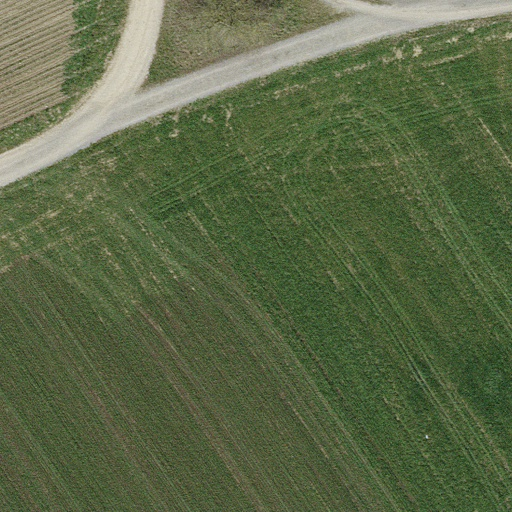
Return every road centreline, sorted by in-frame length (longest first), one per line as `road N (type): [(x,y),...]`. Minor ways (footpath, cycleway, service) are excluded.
road 1 (track): [(0,168),(389,13),(483,0)]
road 2 (track): [(149,0),(148,33),(87,128)]
